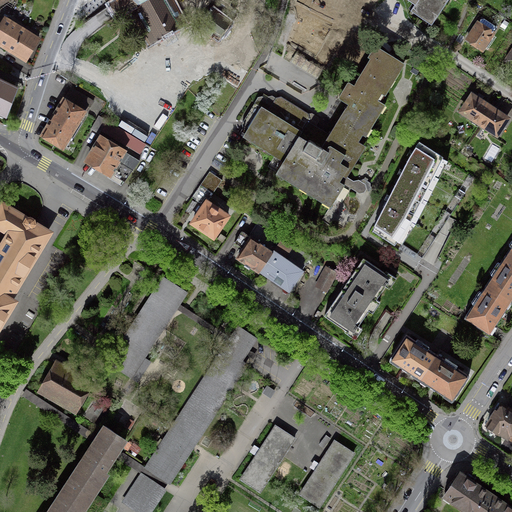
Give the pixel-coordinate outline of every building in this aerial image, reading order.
[(114,0),(121,11),(126,9),(147,47),(184,27),(168,0),(114,0)] [(403,0),(416,7),(413,15),(433,29),(452,1),(453,0),(403,0)] [(233,17),(223,9),(214,21),(209,26),(207,25),(204,29),(216,39),(233,53),(245,39),(227,25),(233,17)] [(6,17),(0,27),(0,42),(26,58),(31,49),(37,40),(8,22),(10,19),(6,17)] [(478,23),(468,39),(483,49),(493,33),(497,27),(482,17),(478,23)] [(283,161),(276,173),(330,207),(333,203),(336,205),(339,199),(336,197),(344,184),(340,181),(344,175),(347,177),(366,146),(359,141),(362,135),(366,138),(386,105),(378,100),(381,95),(385,98),(405,64),(375,45),(368,57),(370,58),(354,85),(349,82),(348,82),(339,97),(339,99),(348,104),(329,134),(316,126),(319,121),(315,119),(312,117),(311,119),(309,113),(281,96),(276,98),(273,96),(268,96),(267,99),(262,96),(258,97),(242,123),(243,127),(247,130),(243,136),(246,138),(283,161)] [(0,112),(6,116),(17,88),(5,82),(0,79),(0,112)] [(93,103),(75,91),(67,102),(62,99),(51,117),(44,128),(48,131),(41,141),(61,154),(93,103)] [(476,97),(475,98),(472,96),(462,111),(472,117),(470,121),(477,126),(479,122),(490,106),(484,103),(476,97)] [(495,109),(490,106),(479,122),(496,134),(507,118),(503,116),(504,116),(495,109)] [(129,153),(101,137),(84,165),(99,173),(112,181),(129,153)] [(443,157),(419,141),(409,157),(385,204),(375,225),(381,229),(378,234),(395,245),(410,221),(443,157)] [(220,180),(210,173),(206,179),(201,186),(214,195),(222,182),(220,180)] [(353,189),(364,188),(363,179),(352,180),(353,189)] [(197,192),(192,199),(203,206),(207,200),(209,201),(214,195),(201,186),(197,192)] [(231,218),(207,202),(190,227),(202,235),(214,243),(231,218)] [(27,218),(2,203),(0,207),(0,227),(10,234),(0,250),(0,323),(14,301),(9,298),(48,233),(34,224),(35,222),(34,220),(32,219),(31,218),(29,218),(27,218)] [(273,250),(250,235),(237,257),(246,263),(260,271),(273,250)] [(290,292),(303,269),(273,250),(260,271),(273,281),(290,292)] [(511,259),(506,255),(487,284),(511,300),(511,259)] [(399,282),(364,261),(323,320),(341,332),(358,343),(363,335),(361,330),(368,317),(373,321),(381,308),(380,301),(387,291),(391,294),(399,282)] [(186,292),(164,278),(136,320),(109,362),(137,380),(149,362),(143,358),(176,308),(179,304),(186,292)] [(511,300),(487,284),(464,318),(490,334),(501,316),(511,300)] [(227,335),(179,304),(176,308),(224,339),(227,335)] [(255,338),(238,326),(231,338),(227,335),(224,339),(228,342),(146,468),(142,473),(124,501),(140,511),(148,511),(195,442),(194,442),(245,364),(246,364),(246,363),(241,360),(245,353),(249,355),(248,356),(253,359),(255,356),(256,354),(252,351),(251,351),(248,349),(248,348),(249,348),(255,338)] [(406,335),(390,359),(404,368),(420,378),(436,354),(406,335)] [(436,354),(420,378),(434,387),(453,400),(469,375),(436,354)] [(72,375),(57,366),(44,389),(74,406),(87,384),(72,375)] [(27,390),(23,395),(89,438),(91,436),(93,433),(27,390)] [(511,400),(508,407),(502,403),(497,410),(495,409),(491,416),(492,417),(487,425),(511,441),(511,400)] [(297,438),(275,423),(239,478),(261,492),(285,457),(297,438)] [(126,439),(105,425),(98,436),(93,433),(91,436),(89,438),(94,442),(48,511),(80,511),(107,472),(105,471),(115,455),(120,459),(124,453),(118,450),(126,439)] [(336,440),(334,439),(319,462),(311,475),(298,494),(321,508),(356,453),(336,440)] [(124,453),(120,459),(142,473),(146,468),(124,453)] [(474,481),(460,472),(444,495),(469,511),(511,511),(511,507),(505,502),(474,481)]
